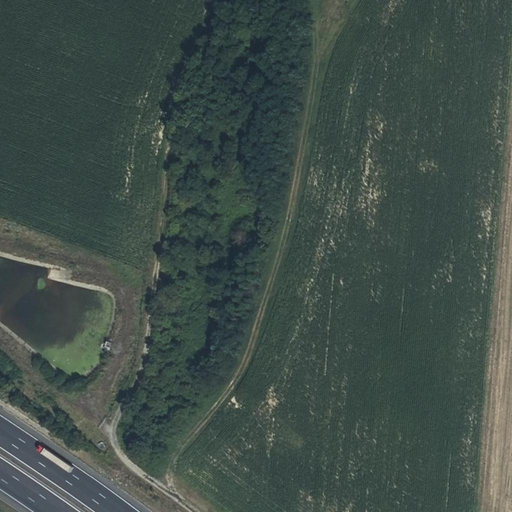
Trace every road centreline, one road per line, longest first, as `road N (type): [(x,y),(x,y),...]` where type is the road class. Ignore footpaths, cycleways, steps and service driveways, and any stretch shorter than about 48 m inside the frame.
road 1 (track): [(193,511),(123,463),(113,424),(148,353),(168,141),(222,0)]
road 2 (track): [(159,488),(185,440),(248,372),(294,217),(330,0)]
road 3 (motorway): [(111,511),(0,432)]
